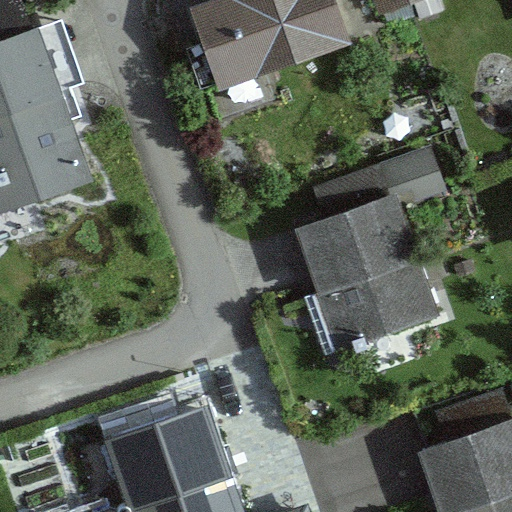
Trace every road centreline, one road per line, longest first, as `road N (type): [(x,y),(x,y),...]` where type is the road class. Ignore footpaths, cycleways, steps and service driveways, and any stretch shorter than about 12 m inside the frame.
road 1 (residential): [(213,328),(118,0)]
road 2 (residential): [(213,328),(173,351),(0,408)]
